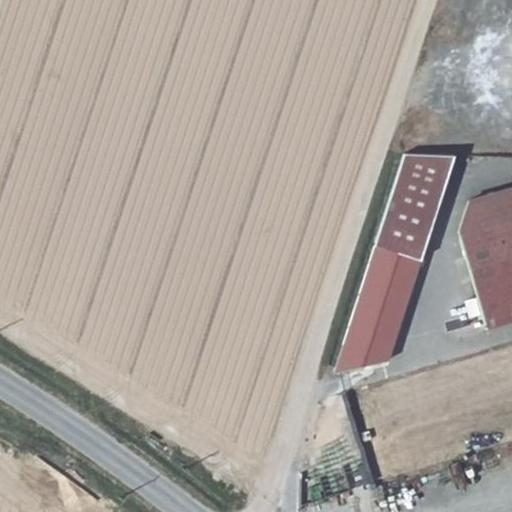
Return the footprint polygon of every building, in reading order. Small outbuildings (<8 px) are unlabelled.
[(422,261),(456,155),(405,153),(376,246),(378,247),(406,256),(422,261)] [(459,233),(511,217),(511,189),(470,202),(459,233)] [(511,217),(459,233),(458,235),(479,303),(480,306),(487,326),(511,319),(511,217)] [(341,363),(367,371),(406,256),(378,247),(341,363)] [(511,347),(343,397),(367,487),(511,440),(511,347)] [(412,477),(396,481),(400,500),(417,496),(412,477)]
